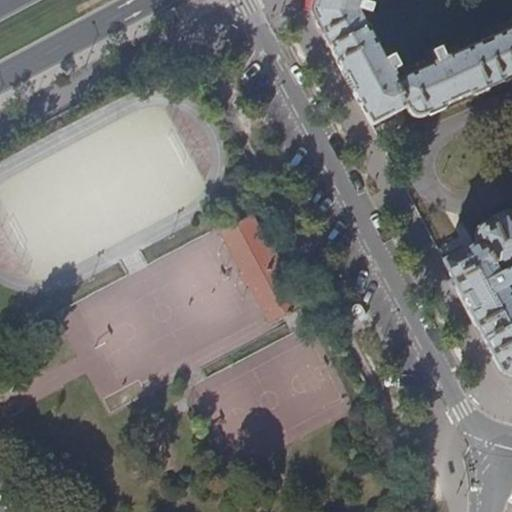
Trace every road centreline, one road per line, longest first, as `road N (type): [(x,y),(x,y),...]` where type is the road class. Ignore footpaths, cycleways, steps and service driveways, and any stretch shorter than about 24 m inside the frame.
road 1 (residential): [(507,439),(471,425),(461,409),(241,0)]
road 2 (primary): [(0,78),(149,0)]
